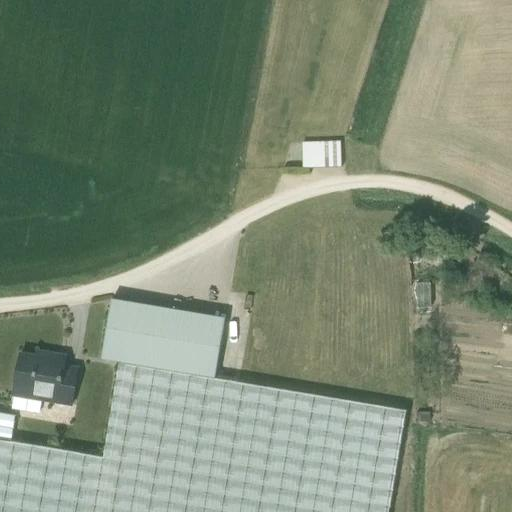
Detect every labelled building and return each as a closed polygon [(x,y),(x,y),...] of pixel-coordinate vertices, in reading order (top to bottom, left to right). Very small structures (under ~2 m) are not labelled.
[(304,144),(304,171),(343,171),(343,142),(314,142),(314,144),(304,144)] [(433,307),(432,284),(416,284),(417,308),(433,307)] [(9,446),(10,440),(15,418),(0,414),(0,511),(390,511),(407,411),(213,379),(225,319),(111,301),(101,361),(120,364),(104,462),(9,446)] [(20,355),(13,396),(42,401),(72,406),(78,370),(64,368),(66,358),(50,355),(49,360),(20,355)] [(13,396),(11,407),(40,412),(42,401),(13,396)]
